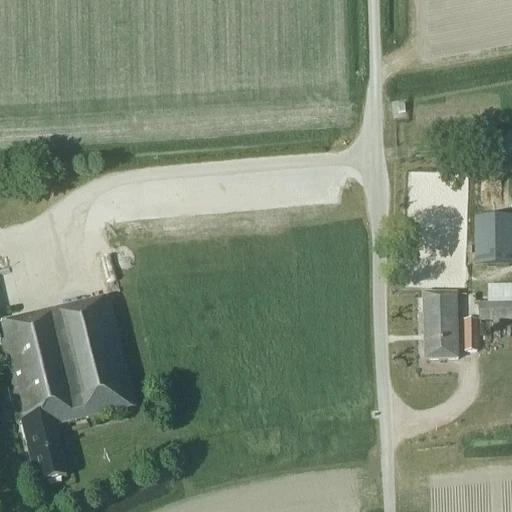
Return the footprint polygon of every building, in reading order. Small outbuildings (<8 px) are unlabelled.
[(511,172),(502,173),(503,191),(511,190),(511,172)] [(487,244),(487,267),(511,267),(511,219),(475,220),(475,244),(487,244)] [(423,296),(424,362),(458,361),(456,296),(423,296)] [(16,426),(22,424),(34,478),(40,477),(42,485),(66,480),(54,428),(134,410),(109,301),(0,325),(0,345),(2,345),(13,394),(8,395),(16,426)] [(511,306),(480,306),(480,322),(487,322),(487,330),(509,329),(509,322),(511,322),(511,306)] [(477,354),(477,322),(464,322),(464,354),(477,354)]
